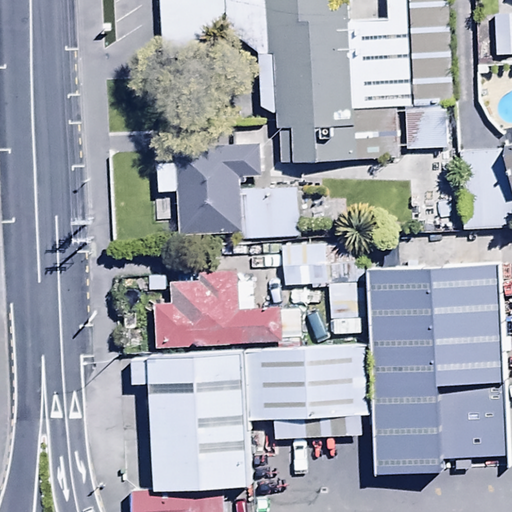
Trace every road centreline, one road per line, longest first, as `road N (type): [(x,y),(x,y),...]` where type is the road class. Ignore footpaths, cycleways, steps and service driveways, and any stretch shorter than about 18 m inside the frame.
road 1 (tertiary): [(39,349),(29,0)]
road 2 (tertiary): [(39,349),(79,511)]
road 3 (tertiary): [(17,511),(39,349)]
